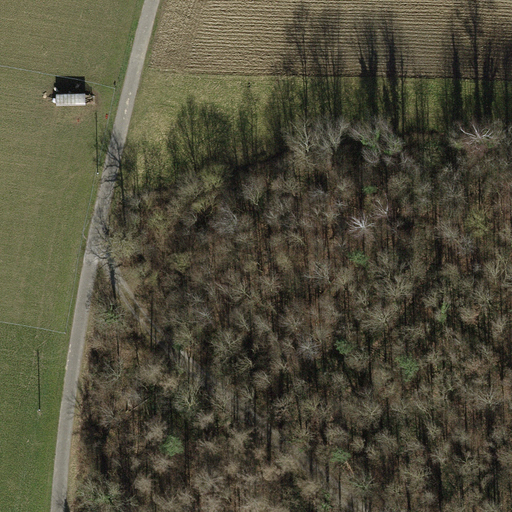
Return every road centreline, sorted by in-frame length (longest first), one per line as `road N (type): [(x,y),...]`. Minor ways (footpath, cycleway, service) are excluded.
road 1 (track): [(152,0),(96,238),(59,511)]
road 2 (track): [(96,238),(141,316),(349,511)]
